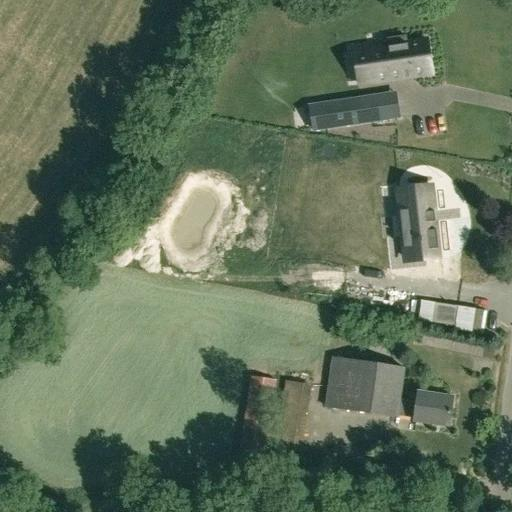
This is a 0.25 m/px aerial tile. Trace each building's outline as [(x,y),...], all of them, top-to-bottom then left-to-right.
[(368,49),(354,51),(359,84),(372,82),(401,78),(412,76),(412,77),(432,74),(427,40),(406,43),(406,36),(388,39),(389,46),(368,49)] [(381,95),(309,106),(313,130),(379,120),(384,119),(382,102),(381,95)] [(416,108),(414,118),(431,120),(433,111),(416,108)] [(424,135),(424,152),(409,151),(408,183),(438,184),(439,135),(424,135)] [(430,187),(397,191),(406,259),(439,255),(430,187)] [(400,401),(405,369),(333,359),(326,407),(398,418),(398,414),(415,417),(414,421),(449,426),(453,397),(418,392),(417,403),(400,401)] [(261,477),(276,381),(252,378),(237,473),(261,477)] [(285,381),(275,448),(302,452),(312,385),(285,381)]
